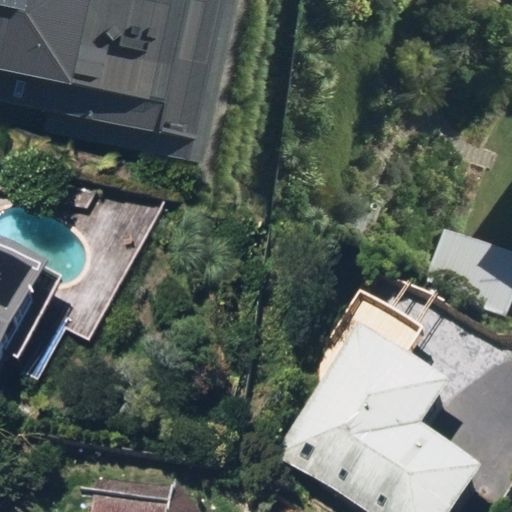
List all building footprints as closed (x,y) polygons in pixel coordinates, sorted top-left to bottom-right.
[(247,0),(0,0),(0,100),(216,146),(247,0)] [(511,282),(511,260),(437,231),(414,289),(497,321),(511,282)] [(0,382),(50,292),(0,263),(0,382)] [(265,460),(336,511),(469,511),(481,496),(418,451),(449,409),(354,340),(265,460)] [(218,511),(215,506),(190,506),(194,486),(104,466),(98,491),(97,491),(94,508),(20,493),(15,511),(218,511)]
